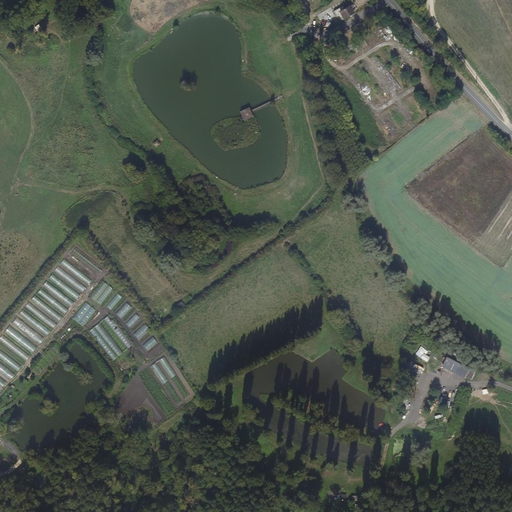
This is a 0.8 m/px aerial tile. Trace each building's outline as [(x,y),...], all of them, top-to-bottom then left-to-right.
[(347,4),(341,7),(339,3),(330,9),(337,20),(351,11),(347,4)] [(90,275),(98,265),(78,250),(70,260),(90,275)] [(63,260),(61,264),(76,274),(79,270),(63,260)] [(82,291),(85,287),(57,267),(55,271),(82,291)] [(76,299),(79,296),(53,274),(50,277),(76,299)] [(71,302),(68,299),(47,281),(44,285),(69,305),(71,302)] [(41,289),(38,293),(64,314),(67,310),(41,289)] [(175,306),(178,311),(185,307),(182,302),(175,306)] [(29,303),(26,307),(53,328),(56,324),(29,303)] [(47,336),(50,332),(23,310),(20,314),(47,336)] [(17,318),(13,323),(40,344),(44,339),(17,318)] [(10,326),(6,332),(32,353),(36,348),(10,326)] [(26,360),(29,356),(5,338),(2,342),(26,360)] [(0,357),(12,367),(16,362),(0,349),(0,357)] [(0,362),(0,371),(10,380),(14,375),(0,362)] [(449,365),(444,375),(448,377),(453,367),(449,365)] [(473,390),(475,386),(474,386),(472,384),(475,378),(453,367),(448,377),(457,382),(473,390)] [(152,375),(147,378),(155,390),(160,387),(152,375)]
